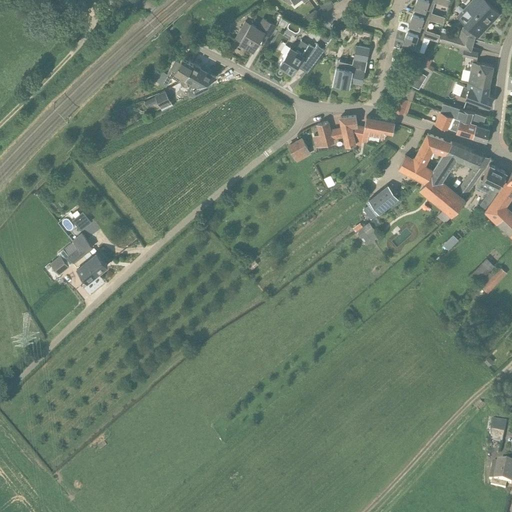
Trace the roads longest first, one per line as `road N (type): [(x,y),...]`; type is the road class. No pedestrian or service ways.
road 1 (unclassified): [(0,397),(265,155)]
road 2 (unclassified): [(180,37),(136,1),(80,14),(30,0)]
road 3 (track): [(0,126),(75,50),(97,10)]
road 4 (residential): [(306,105),(180,37)]
road 5 (residential): [(493,150),(371,110)]
